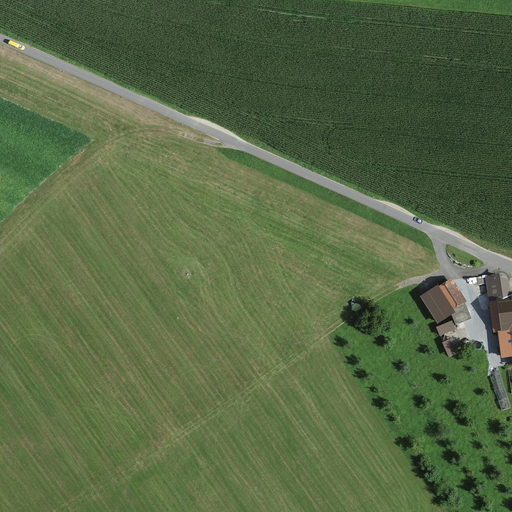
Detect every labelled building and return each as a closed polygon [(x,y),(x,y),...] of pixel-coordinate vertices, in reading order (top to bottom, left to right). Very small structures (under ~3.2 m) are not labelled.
[(508,277),(487,280),(494,330),(501,329),(504,355),(511,354),(511,295),(510,296),(508,277)] [(452,280),(424,296),(438,321),(452,313),(456,324),(471,318),(466,305),(452,280)] [(451,322),(438,327),(441,335),(455,330),(451,322)] [(453,339),(443,343),(449,356),(459,352),(453,339)] [(499,371),(491,373),(502,410),(510,408),(499,371)]
